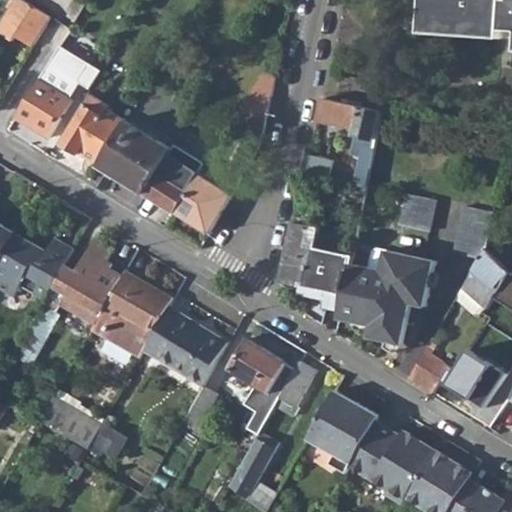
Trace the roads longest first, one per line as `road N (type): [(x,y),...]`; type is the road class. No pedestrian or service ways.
road 1 (residential): [(511,455),(282,314),(240,266)]
road 2 (residential): [(240,266),(286,152),(319,0)]
road 3 (residential): [(0,138),(193,260),(240,266)]
